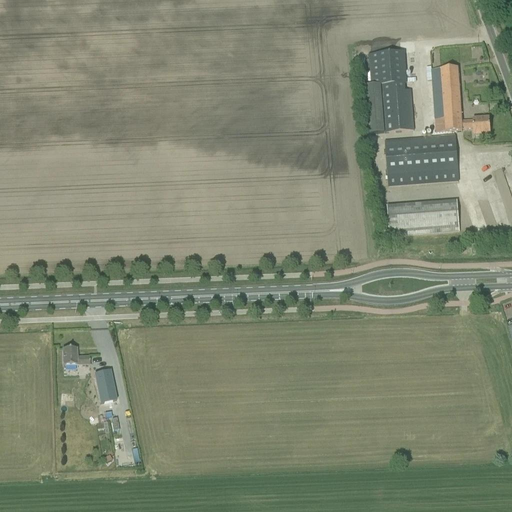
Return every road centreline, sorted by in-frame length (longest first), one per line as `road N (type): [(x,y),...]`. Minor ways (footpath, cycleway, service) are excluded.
road 1 (primary): [(0,306),(336,291)]
road 2 (primary): [(511,275),(394,274),(336,291)]
road 3 (primary): [(336,291),(400,301),(447,289),(511,287)]
